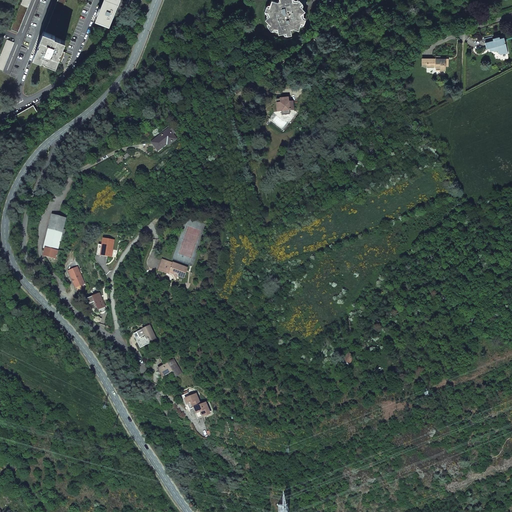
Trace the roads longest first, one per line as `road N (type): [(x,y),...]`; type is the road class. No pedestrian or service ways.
road 1 (secondary): [(61,132),(32,157),(8,206),(10,261),(86,348),(188,511)]
road 2 (track): [(511,362),(465,231),(479,220),(447,157),(462,33)]
road 3 (residential): [(156,399),(131,359),(72,309),(24,248),(27,211),(61,132)]
road 4 (residential): [(392,0),(320,34),(253,82),(257,93),(309,87),(304,107),(288,118)]
road 5 (secondary): [(156,0),(115,87),(61,132)]
road 6 (residential): [(97,0),(64,78),(0,115)]
